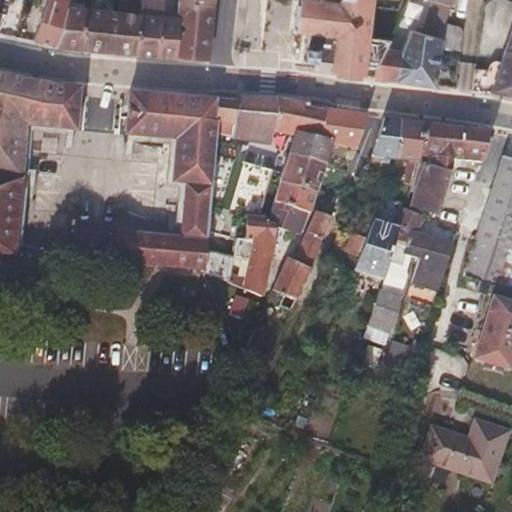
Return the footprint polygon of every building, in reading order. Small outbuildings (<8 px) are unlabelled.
[(34,42),(55,46),(67,8),(69,0),(53,0),(50,1),(34,42)] [(328,74),(370,78),(385,49),(389,41),(367,38),(371,0),(297,0),(295,33),(305,34),(302,62),(304,62),(318,64),(329,65),(328,74)] [(432,0),(439,2),(429,37),(440,40),(445,23),(451,0),(432,0)] [(175,18),(174,59),(205,61),(211,4),(175,1),(175,18)] [(67,8),(55,46),(55,49),(58,49),(84,51),(94,10),(67,8)] [(120,13),(94,10),(84,51),(116,54),(120,13)] [(175,18),(120,13),(116,54),(174,59),(175,18)] [(511,22),(506,36),(503,51),(511,54),(511,22)] [(440,40),(429,37),(409,31),(400,50),(399,50),(385,49),(370,78),(395,81),(400,81),(433,86),(440,40)] [(497,67),(487,94),(511,97),(511,54),(503,51),(497,67)] [(472,91),(487,94),(497,67),(490,66),(485,69),(474,67),(472,91)] [(22,80),(0,75),(0,254),(12,256),(24,128),(73,132),(77,89),(22,80)] [(206,233),(214,138),(215,101),(127,94),(124,137),(174,141),(171,185),(182,185),(179,239),(114,234),(112,263),(203,271),(206,233)] [(215,101),(214,138),(231,139),(232,128),(293,136),(287,157),(323,167),(326,157),(329,145),(318,143),(324,111),(305,108),(305,103),(233,98),(233,103),(215,101)] [(318,143),(329,145),(353,151),(365,117),(361,117),(324,111),(318,143)] [(391,163),(396,124),(377,122),(367,160),(391,163)] [(396,124),(391,163),(401,164),(397,185),(405,186),(407,182),(412,164),(420,127),(396,124)] [(420,127),(412,164),(415,164),(417,159),(431,160),(429,170),(445,175),(449,162),(455,163),(462,132),(435,129),(420,127)] [(487,136),(462,132),(455,163),(479,165),(487,136)] [(323,167),(287,157),(278,186),(315,195),(323,167)] [(228,211),(257,219),(271,168),(242,159),(228,211)] [(511,165),(497,161),(476,228),(460,278),(511,292),(511,165)] [(440,193),(445,175),(429,170),(419,167),(413,184),(440,193)] [(432,217),(440,193),(413,184),(405,208),(432,217)] [(315,195),(278,186),(273,203),(306,213),(309,214),(315,195)] [(393,204),(377,199),(369,222),(393,230),(398,212),(394,210),(393,204)] [(273,203),(266,225),(273,227),(285,232),(295,236),(306,213),(273,203)] [(393,230),(392,231),(408,235),(420,220),(398,212),(393,230)] [(329,219),(313,213),(312,214),(291,261),(285,260),(271,291),(294,301),(320,244),(329,219)] [(273,240),(273,227),(266,225),(262,224),(262,219),(257,219),(246,219),(245,242),(235,241),(231,258),(249,261),(243,291),(250,294),(262,299),(272,248),(273,240)] [(396,266),(399,256),(387,253),(392,231),(393,230),(369,222),(362,239),(354,260),(349,274),(379,283),(385,263),(396,266)] [(426,264),(433,242),(408,235),(392,231),(387,253),(399,256),(406,259),(413,260),(426,264)] [(231,258),(235,241),(206,233),(203,271),(202,275),(203,279),(227,284),(231,258)] [(340,254),(354,260),(362,239),(348,234),(340,254)] [(339,239),(333,236),(328,248),(334,250),(339,239)] [(449,246),(433,242),(426,264),(413,260),(408,285),(434,293),(449,246)] [(397,300),(375,293),(362,329),(386,336),(397,300)] [(247,302),(233,297),(224,320),(238,325),(247,302)] [(511,347),(511,308),(487,300),(467,363),(503,375),(511,347)] [(386,336),(362,329),(359,341),(382,347),(386,336)] [(235,369),(237,370),(247,348),(250,340),(235,333),(228,349),(235,369)] [(415,355),(388,345),(380,370),(407,379),(415,355)] [(261,355),(247,348),(237,370),(252,376),(261,355)] [(506,432),(470,420),(463,439),(426,426),(414,462),(487,487),(506,432)]
